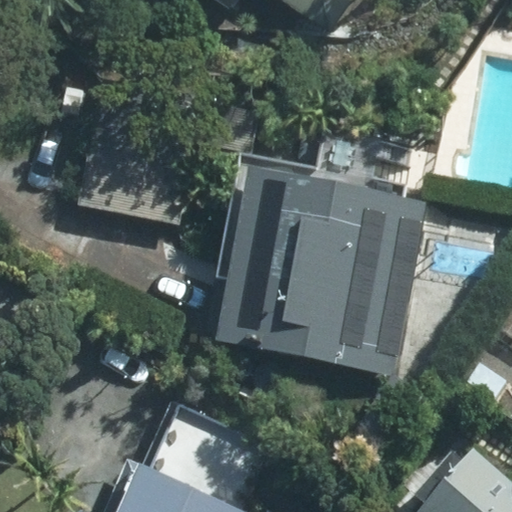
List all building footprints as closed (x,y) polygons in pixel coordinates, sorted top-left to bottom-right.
[(354,0),(155,0),(216,41),(243,0),(246,0),(320,50),(354,0)] [(91,148),(79,212),(178,231),(190,166),(91,148)] [(433,211),(246,175),(210,354),(398,391),(433,211)] [(511,511),(511,500),(471,461),(421,511),(511,511)] [(225,511),(125,474),(110,511),(225,511)]
